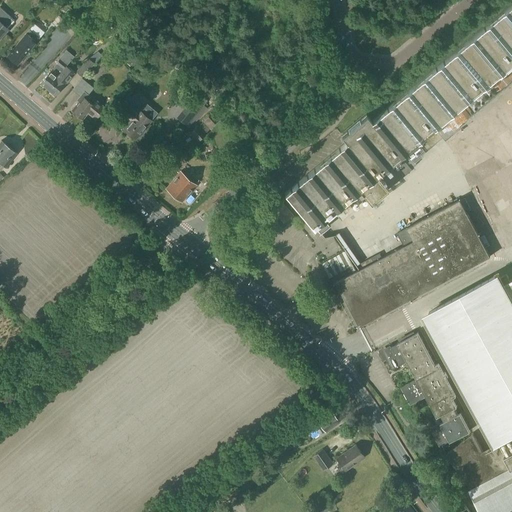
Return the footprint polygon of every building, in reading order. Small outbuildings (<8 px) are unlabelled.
[(284,193),(319,234),(329,225),(326,221),(338,212),(343,218),(354,209),(347,201),(362,190),(372,201),(386,189),(375,175),(400,154),(406,162),(405,163),(411,170),(417,165),(414,162),(444,136),(445,137),(471,114),(461,103),(511,60),(511,0),(364,125),(358,118),(335,138),(340,144),(284,193)] [(0,37),(15,21),(0,8),(0,37)] [(6,56),(17,65),(40,38),(29,30),(6,56)] [(91,41),(93,44),(96,45),(99,43),(100,40),(98,37),(95,36),(92,38),(91,41)] [(49,72),(39,83),(48,91),(53,85),(53,84),(58,79),(56,78),(59,74),(65,67),(67,65),(59,59),(55,64),(56,65),(50,72),(49,72)] [(77,72),(82,77),(94,64),(88,59),(77,72)] [(53,85),(48,91),(54,96),(66,81),(67,82),(74,74),(65,67),(59,74),(56,78),(58,79),(53,84),(53,85)] [(76,100),(79,102),(83,97),(86,100),(89,97),(87,95),(92,89),(81,79),(72,90),(80,96),(76,100)] [(108,102),(112,106),(120,98),(115,93),(108,102)] [(83,97),(79,102),(71,110),(76,114),(77,116),(79,118),(80,118),(82,119),(88,113),(95,119),(104,108),(95,100),(95,101),(93,99),(90,103),(86,100),(83,97)] [(185,126),(202,106),(192,98),(176,118),(185,126)] [(121,115),(129,122),(122,130),(134,140),(149,121),(138,112),(137,113),(128,106),(121,115)] [(189,133),(197,142),(206,134),(205,133),(209,130),(208,129),(209,128),(203,122),(202,122),(198,126),(198,125),(189,133)] [(0,143),(0,162),(5,167),(17,154),(2,141),(0,143)] [(165,190),(167,191),(166,191),(169,194),(170,193),(176,198),(175,199),(178,202),(179,201),(180,202),(199,181),(190,174),(186,178),(180,172),(165,190)] [(268,206),(283,222),(293,215),(278,197),(268,206)] [(373,262),(361,268),(336,282),(359,326),(395,307),(490,256),(460,199),(397,232),(404,245),(373,262)] [(474,223),(485,244),(491,241),(479,220),(474,223)] [(337,229),(333,232),(353,262),(357,259),(337,229)] [(344,252),(322,264),(328,275),(350,264),(344,252)] [(359,264),(361,268),(373,262),(371,257),(359,264)] [(436,326),(487,421),(445,454),(471,488),(511,466),(511,300),(499,276),(439,308),(445,321),(436,326)] [(382,352),(391,370),(409,360),(418,378),(400,387),(409,405),(427,396),(441,422),(429,428),(438,447),(468,431),(417,333),(382,352)] [(312,424),(320,435),(325,432),(339,422),(331,410),(317,420),(312,424)] [(273,433),(279,442),(291,433),(285,424),(273,433)] [(335,458),(344,471),(363,457),(354,444),(335,458)] [(311,456),(322,471),(332,463),(322,449),(311,456)] [(441,471),(448,480),(455,474),(448,465),(441,471)] [(309,511),(326,511),(330,509),(323,500),(309,511)] [(393,509),(395,511),(408,511),(410,511),(402,502),(393,509)]
